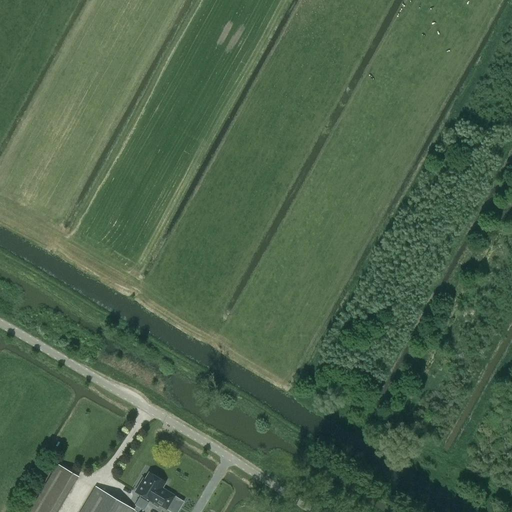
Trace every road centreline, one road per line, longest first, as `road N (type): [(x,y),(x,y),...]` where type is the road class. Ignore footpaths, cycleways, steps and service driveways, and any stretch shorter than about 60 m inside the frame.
road 1 (track): [(429,511),(0,248)]
road 2 (unclassified): [(311,511),(0,325)]
road 3 (track): [(69,511),(104,478),(150,411)]
